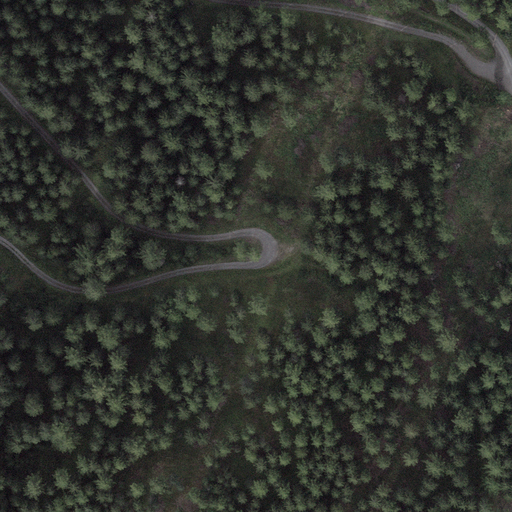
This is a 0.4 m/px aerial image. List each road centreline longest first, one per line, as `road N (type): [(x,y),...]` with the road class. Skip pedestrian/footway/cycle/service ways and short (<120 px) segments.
road 1 (track): [(0,84),(80,172),(151,233),(260,236),(269,243),(268,256),(254,265),(196,267),(87,294),(38,272),(0,240)]
road 2 (track): [(511,89),(455,43),(418,29),(250,0)]
